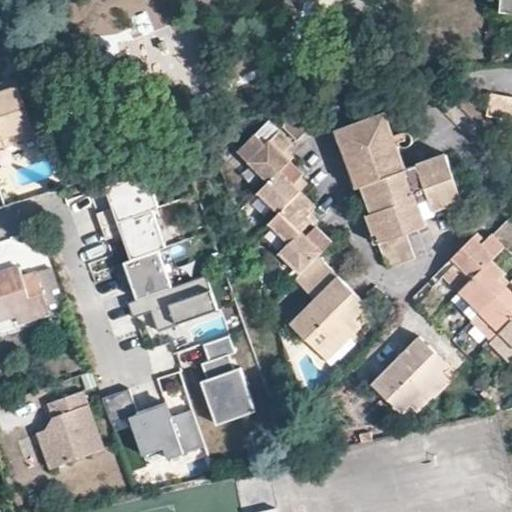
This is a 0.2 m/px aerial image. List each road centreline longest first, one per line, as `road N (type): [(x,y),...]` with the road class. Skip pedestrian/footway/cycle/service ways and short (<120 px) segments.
road 1 (residential): [(400,284),(376,281),(320,136),(325,116),(407,86),(511,193)]
road 2 (residential): [(511,193),(400,284)]
